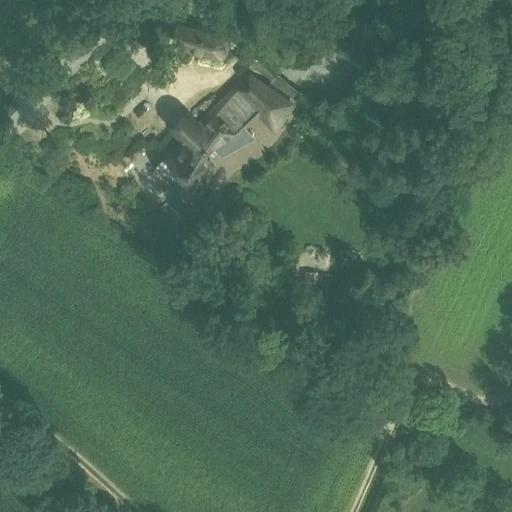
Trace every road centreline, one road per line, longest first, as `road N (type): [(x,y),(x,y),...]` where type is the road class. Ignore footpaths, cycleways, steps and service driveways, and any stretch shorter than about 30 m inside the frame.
road 1 (track): [(511,397),(480,401),(418,381),(396,411),(353,511)]
road 2 (track): [(0,393),(64,442),(128,511)]
